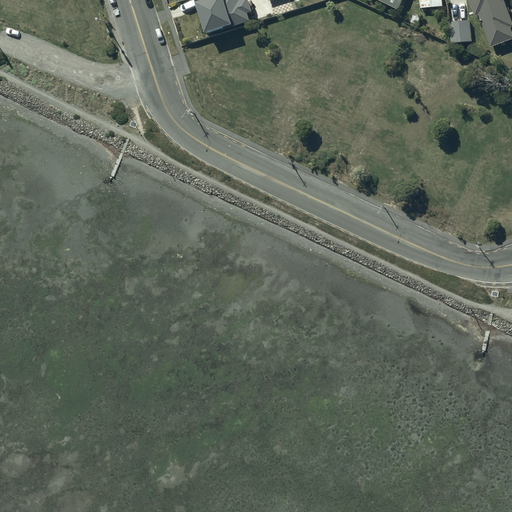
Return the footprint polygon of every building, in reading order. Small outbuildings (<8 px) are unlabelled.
[(240,0),(238,1),(237,0),(204,0),(193,4),(203,34),(226,27),(226,30),(249,22),(247,15),(251,14),(246,0),(240,0)] [(376,0),(398,10),(401,0),(376,0)] [(440,0),(418,0),(419,8),(441,7),(440,0)] [(467,0),(474,17),(477,16),(490,48),(511,39),(511,37),(509,29),(511,27),(511,25),(502,0),(467,0)] [(468,21),(449,23),(451,43),(470,41),(468,21)]
